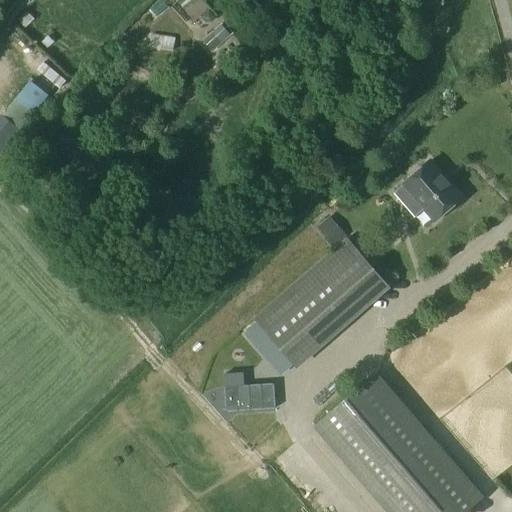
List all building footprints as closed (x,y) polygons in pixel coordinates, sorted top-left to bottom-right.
[(175,38),(151,35),(148,51),(173,55),(175,38)] [(0,114),(0,149),(52,93),(34,77),(0,114)] [(462,198),(430,161),(403,184),(436,221),(462,198)] [(315,227),(330,244),(344,233),(329,215),(315,227)] [(387,285),(348,239),(256,319),(295,365),(387,285)] [(273,408),(272,383),(242,384),(241,372),(222,372),(224,409),(273,408)] [(466,511),(483,497),(376,374),(315,427),(388,511),(466,511)]
